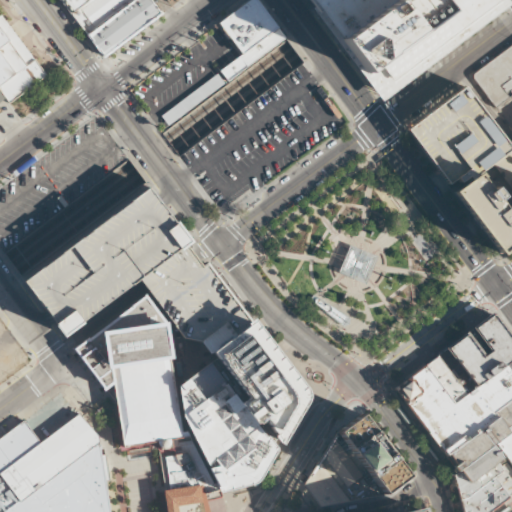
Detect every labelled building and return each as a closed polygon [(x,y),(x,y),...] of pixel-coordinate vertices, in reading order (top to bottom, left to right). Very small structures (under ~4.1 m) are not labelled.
[(60,0),(101,57),(160,16),(149,0),(60,0)] [(286,41),(257,0),(249,0),(218,21),(241,55),(217,71),(219,74),(160,114),(166,123),(286,41)] [(504,0),(383,93),(364,68),(338,34),(312,0),(504,0)] [(0,88),(10,103),(47,74),(2,14),(0,15),(0,88)] [(497,106),(511,94),(511,46),(474,76),(497,106)] [(407,127),(496,254),(511,242),(511,205),(504,211),(496,199),(499,196),(492,186),(488,189),(476,172),(510,149),(465,86),(407,127)] [(478,173),(488,189),(494,185),(502,198),(499,199),(502,203),(511,196),(511,188),(507,180),(503,182),(492,164),(478,173)] [(24,280),(149,182),(193,238),(185,245),(192,254),(199,262),(203,259),(253,320),(233,334),(221,320),(199,338),(181,336),(143,289),(137,283),(66,335),(24,280)] [(365,284),(376,256),(349,246),(338,273),(365,284)] [(123,447),(117,408),(113,384),(104,391),(73,350),(145,294),(167,322),(172,359),(169,359),(181,432),(186,431),(212,484),(215,483),(220,493),(205,497),(202,485),(164,490),(159,451),(153,442),(123,447)] [(511,359),(511,338),(492,312),(471,328),(489,352),(483,357),(465,334),(446,348),(476,387),(511,359)] [(199,338),(221,320),(233,334),(253,320),(258,316),(313,390),(314,394),(313,400),(311,405),(287,445),(199,338)] [(466,395),(476,387),(446,348),(436,356),(466,395)] [(436,356),(424,365),(453,404),(466,395),(436,356)] [(511,397),(511,359),(476,387),(466,395),(453,404),(424,365),(393,389),(441,452),(494,412),(511,397)] [(260,478),(277,449),(209,362),(178,387),(182,416),(215,483),(220,493),(252,484),(255,483),(257,482),(259,480),(260,478)] [(507,430),(511,426),(511,397),(494,412),(507,430)] [(325,507),(310,484),(343,432),(369,412),(422,475),(397,495),(325,507)] [(502,458),(493,445),(510,433),(507,430),(494,412),(441,452),(456,473),(460,471),(469,483),(502,458)] [(110,511),(0,511),(0,438),(24,420),(41,442),(79,413),(82,416),(98,437),(110,511)] [(511,471),(511,426),(507,430),(510,433),(493,445),(502,458),(511,471)] [(456,473),(452,476),(461,511),(489,511),(511,495),(511,471),(502,458),(469,483),(460,471),(456,473)] [(202,485),(164,490),(163,490),(166,511),(208,511),(205,497),(202,485)] [(353,509),(353,511),(435,511),(431,493),(353,509)]
